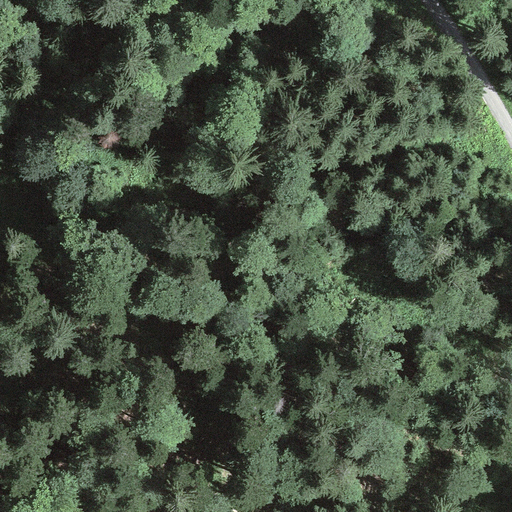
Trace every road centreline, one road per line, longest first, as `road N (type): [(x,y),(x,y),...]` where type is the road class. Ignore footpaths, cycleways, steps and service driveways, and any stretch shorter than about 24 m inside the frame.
road 1 (track): [(0,206),(131,297),(201,395),(226,511)]
road 2 (track): [(430,0),(511,130)]
